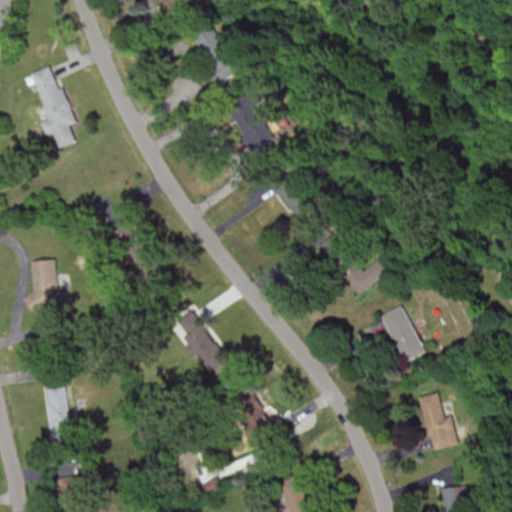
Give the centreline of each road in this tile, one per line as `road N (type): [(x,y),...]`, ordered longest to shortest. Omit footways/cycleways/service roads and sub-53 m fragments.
road 1 (residential): [(381,511),(370,465),(337,404),(155,160),(82,0)]
road 2 (residential): [(20,511),(0,414),(4,0)]
